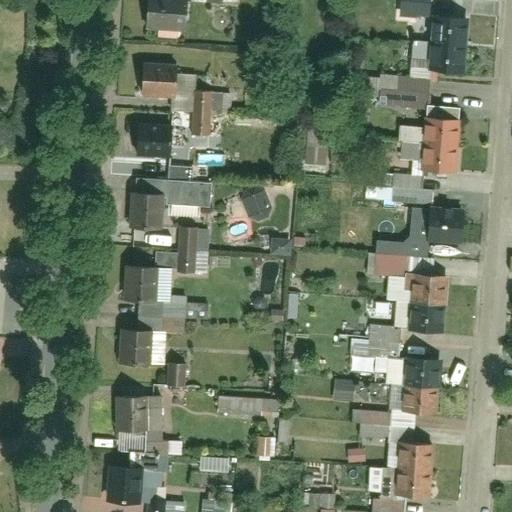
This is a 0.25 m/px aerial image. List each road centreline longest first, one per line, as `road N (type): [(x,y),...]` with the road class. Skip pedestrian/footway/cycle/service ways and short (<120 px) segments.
road 1 (tertiary): [(48,511),(80,0)]
road 2 (residential): [(462,511),(511,16)]
